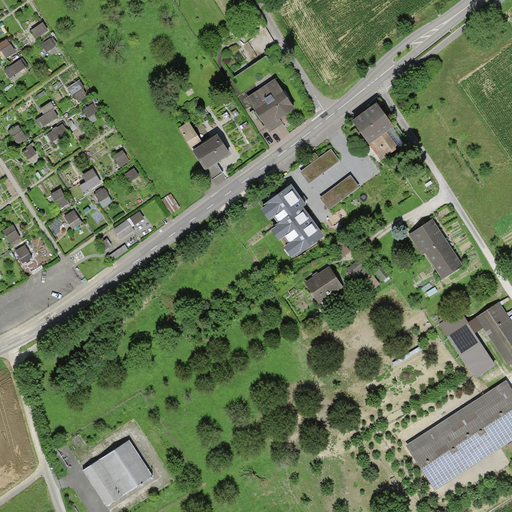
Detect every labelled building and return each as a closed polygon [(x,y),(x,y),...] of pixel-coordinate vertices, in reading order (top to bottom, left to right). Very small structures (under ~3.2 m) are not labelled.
[(47,33),(42,26),(31,33),(36,40),(47,33)] [(54,48),(49,42),(41,47),(45,53),(54,48)] [(14,54),(10,48),(2,53),(6,59),(14,54)] [(24,70),(19,63),(4,73),(9,80),(24,70)] [(278,82),(251,100),(272,132),(283,124),(281,120),(297,110),(278,82)] [(82,92),(73,98),(78,105),(87,99),(82,92)] [(376,102),(352,119),(360,131),(369,143),(390,129),(393,126),(384,114),(376,102)] [(92,106),(82,112),(87,120),(97,114),(92,106)] [(52,112),(36,122),(41,129),(57,119),(52,112)] [(181,129),(192,146),(201,140),(190,123),(181,129)] [(61,127),(46,138),(51,145),(66,134),(61,127)] [(390,129),(369,143),(380,159),(401,145),(390,129)] [(12,140),(17,146),(25,141),(20,134),(12,140)] [(219,136),(195,151),(213,178),(222,172),(216,163),(231,154),(219,136)] [(30,149),(22,155),(27,162),(35,156),(30,149)] [(312,163),(300,171),(308,183),(339,161),(331,149),(319,158),(315,153),(308,158),(312,163)] [(128,163),(124,156),(115,162),(120,169),(128,163)] [(133,172),(125,177),(130,184),(138,179),(133,172)] [(358,187),(349,175),(320,197),(329,209),(358,187)] [(94,178),(86,183),(90,190),(99,185),(94,178)] [(297,195),(290,185),(262,206),(262,207),(261,208),(269,219),(270,218),(276,225),(302,207),(304,205),(297,195)] [(103,192),(95,197),(99,204),(107,199),(103,192)] [(59,193),(51,198),(59,211),(67,206),(59,193)] [(309,217),(302,207),(276,225),(271,229),(279,240),(284,236),(288,242),(283,246),(291,257),(297,252),(299,255),(324,236),(309,217)] [(139,211),(130,218),(135,225),(144,219),(139,211)] [(73,214),(64,220),(72,231),(80,225),(73,214)] [(463,267),(432,219),(410,233),(423,253),(426,252),(444,279),(463,267)] [(114,230),(120,239),(134,230),(127,221),(114,230)] [(461,227),(453,232),(457,239),(465,234),(461,227)] [(12,229),(4,233),(11,246),(19,242),(12,229)] [(342,239),(335,244),(343,256),(350,251),(342,239)] [(106,241),(100,245),(105,252),(111,248),(106,241)] [(123,248),(108,259),(111,263),(127,252),(123,248)] [(24,249),(15,254),(22,265),(30,260),(24,249)] [(359,262),(349,270),(358,282),(368,274),(359,262)] [(384,267),(378,272),(385,281),(391,276),(384,267)] [(331,269),(308,284),(321,304),(344,288),(331,269)] [(373,276),(365,282),(372,291),(380,285),(373,276)] [(511,363),(511,322),(500,304),(478,318),(509,365),(511,363)] [(473,377),(494,364),(461,312),(440,326),(473,377)] [(511,387),(508,382),(407,446),(435,490),(511,440),(511,387)]
